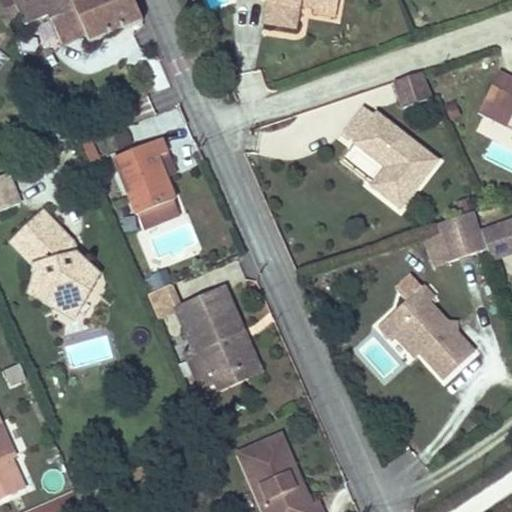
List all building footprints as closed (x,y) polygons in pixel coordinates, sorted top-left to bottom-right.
[(18,0),(28,24),(47,16),(49,20),(74,9),(84,33),(89,43),(142,21),(132,0),(18,0)] [(296,28),(300,6),(300,0),(309,0),(339,5),(339,0),(268,0),(264,23),(296,28)] [(339,5),(309,0),(300,0),(300,6),(315,9),(314,14),(336,18),(339,5)] [(74,9),(49,20),(59,43),(84,33),(74,9)] [(422,71),(394,81),(404,108),(432,98),(422,71)] [(511,82),(497,75),(484,101),(511,114),(511,113),(511,82)] [(511,114),(484,101),(477,115),(505,128),(511,114)] [(343,133),(353,141),(372,117),(362,109),(343,133)] [(351,143),(377,163),(381,159),(386,162),(383,167),(370,184),(398,206),(434,160),(374,114),(372,117),(353,141),(351,143)] [(135,215),(137,214),(161,205),(174,200),(165,178),(157,158),(166,154),(160,139),(112,157),(135,215)] [(166,154),(157,158),(165,178),(174,174),(166,154)] [(381,159),(377,163),(383,167),(386,162),(381,159)] [(11,175),(0,180),(0,211),(22,202),(11,175)] [(161,205),(137,214),(143,229),(167,219),(161,205)] [(35,274),(32,278),(39,301),(50,307),(87,298),(93,286),(86,263),(75,256),(72,243),(41,211),(9,243),(29,264),(35,274)] [(473,211),(436,224),(448,262),(486,250),(480,231),(473,211)] [(486,250),(489,259),(511,251),(511,220),(480,231),(486,250)] [(101,272),(86,263),(93,286),(101,272)] [(32,278),(25,293),(39,301),(32,278)] [(180,308),(170,285),(147,295),(159,322),(177,314),(175,310),(180,308)] [(422,287),(398,308),(408,321),(399,330),(419,354),(443,380),(473,353),(454,332),(447,332),(447,324),(429,304),(433,299),(422,287)] [(197,387),(214,381),(248,366),(234,333),(240,330),(223,290),(180,308),(175,310),(177,314),(192,350),(183,354),(197,387)] [(87,298),(50,307),(74,321),(87,298)] [(398,308),(388,318),(399,330),(408,321),(398,308)] [(248,366),(214,381),(218,389),(259,372),(240,330),(234,333),(248,366)] [(419,354),(399,330),(393,335),(414,359),(419,354)] [(8,388),(25,380),(18,365),(1,373),(8,388)] [(0,477),(8,496),(23,489),(10,460),(14,458),(0,426),(0,477)] [(237,452),(253,487),(260,484),(266,500),(259,503),(263,511),(320,511),(316,501),(309,503),(305,495),(294,492),(284,469),(289,460),(279,434),(237,452)] [(305,495),(289,460),(284,469),(294,492),(305,495)] [(260,484),(253,487),(259,503),(266,500),(260,484)]
